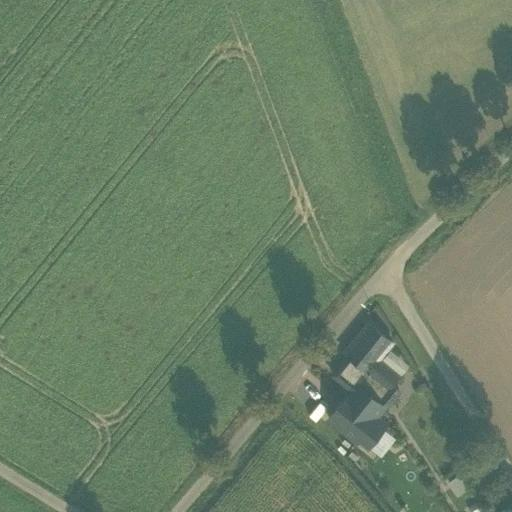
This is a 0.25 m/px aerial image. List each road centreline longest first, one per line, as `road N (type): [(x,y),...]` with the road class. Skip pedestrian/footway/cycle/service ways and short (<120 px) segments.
road 1 (unclassified): [(177,511),(382,276)]
road 2 (unclassified): [(382,276),(511,478)]
road 3 (unclassified): [(382,276),(511,148)]
